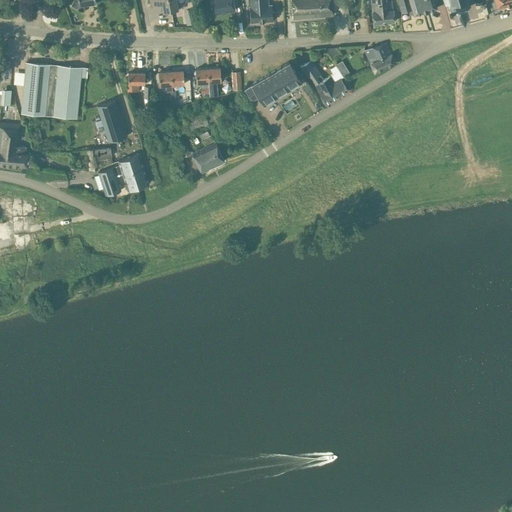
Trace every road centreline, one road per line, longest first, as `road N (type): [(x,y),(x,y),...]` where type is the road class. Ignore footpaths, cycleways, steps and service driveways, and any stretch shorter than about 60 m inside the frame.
road 1 (unclassified): [(443,43),(150,216),(113,216),(0,175)]
road 2 (tertiary): [(443,43),(394,36),(150,42)]
road 3 (track): [(478,198),(460,73),(511,38)]
